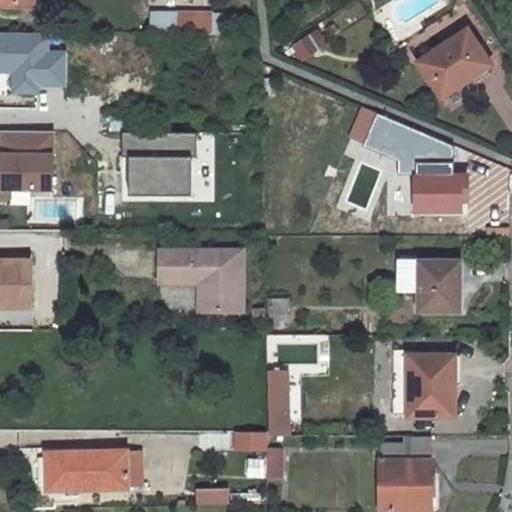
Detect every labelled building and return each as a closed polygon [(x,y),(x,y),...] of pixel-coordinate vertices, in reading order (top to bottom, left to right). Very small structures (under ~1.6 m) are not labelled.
[(149,12),(149,32),(178,33),(179,12),(149,12)] [(179,12),(178,33),(208,33),(209,12),(179,12)] [(469,28),(445,44),(447,49),(472,33),(469,28)] [(316,31),(299,42),(306,53),(323,42),(316,31)] [(49,33),(0,34),(0,72),(14,72),(14,94),(43,94),(43,87),(68,86),(68,50),(49,51),(49,33)] [(445,44),(419,60),(443,97),(493,64),(472,33),(447,49),(445,44)] [(275,77),(265,78),(265,98),(275,98),(275,77)] [(127,130),(128,194),(200,193),(200,129),(127,130)] [(0,144),(55,145),(55,135),(0,134),(0,144)] [(61,168),(54,168),(54,198),(79,199),(79,187),(80,158),(61,159),(61,168)] [(465,175),(415,176),(415,212),(465,211),(465,175)] [(94,187),(79,187),(79,199),(79,218),(79,230),(94,230),(94,187)] [(243,250),(161,250),(160,282),(200,282),(200,310),(243,310),(243,250)] [(420,285),(420,311),(454,311),(454,285),(460,285),(461,262),(400,261),(400,285),(420,285)] [(33,262),(0,262),(0,302),(0,307),(0,309),(33,309),(33,262)] [(290,299),(270,300),(269,312),(282,312),(290,312),(290,299)] [(268,326),(267,311),(255,312),(255,327),(268,326)] [(282,312),(269,312),(269,325),(282,324),(282,312)] [(456,383),(456,355),(394,355),(395,416),(452,415),(452,383),(456,383)] [(290,435),(290,410),(270,410),(270,435),(290,435)] [(268,449),(268,431),(238,431),(237,449),(268,449)] [(433,436),(406,436),(406,443),(382,444),(383,509),(433,509),(433,436)] [(269,451),(269,465),(285,466),(286,451),(269,451)] [(129,468),(129,452),(51,453),(51,489),(130,487),(129,468)] [(137,468),(136,452),(129,452),(129,468),(137,468)] [(267,476),(267,457),(249,457),(249,476),(267,476)] [(269,465),(268,476),(285,477),(285,466),(269,465)] [(199,503),(232,503),(232,486),(199,486),(199,503)]
